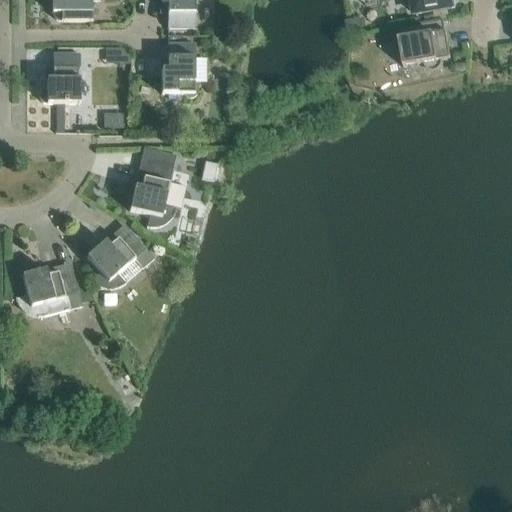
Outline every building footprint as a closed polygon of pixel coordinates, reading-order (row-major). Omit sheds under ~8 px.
[(52,0),(52,14),(53,15),(53,16),(54,17),(54,19),(55,20),(56,21),(57,22),(59,22),(60,23),(61,23),(92,23),(92,3),(100,2),(100,0),(52,0)] [(161,0),(162,9),(168,9),(168,29),(194,29),(194,0),(161,0)] [(395,0),(396,1),(402,0),(411,0),(414,15),(455,8),(453,0),(395,0)] [(397,29),(402,62),(404,68),(423,65),(425,68),(427,71),(431,72),(435,73),(438,71),(441,69),(442,65),(442,62),(447,61),(447,59),(450,58),(448,44),(445,45),(443,37),(447,36),(446,33),(445,33),(443,21),(397,29)] [(195,45),(168,45),(168,66),(162,66),(162,95),(183,95),(186,98),(190,99),(195,98),(198,95),(199,91),(198,87),(194,84),(195,45)] [(121,52),(115,52),(115,67),(131,67),(131,62),(121,52)] [(47,76),(47,91),(43,92),(40,94),(39,98),(40,102),(43,105),(47,105),(80,105),(80,55),(53,56),(53,76),(47,76)] [(147,227),(146,229),(153,229),(160,228),(166,225),(171,221),(174,216),(177,210),(165,207),(176,157),(150,151),(142,185),(136,184),(130,212),(150,217),(147,228),(147,227)] [(205,163),(201,181),(214,184),(218,166),(205,163)] [(109,240),(87,259),(100,275),(92,282),(92,281),(91,282),(94,285),(97,288),(101,289),(106,291),(110,291),(115,290),(119,289),(123,287),(126,284),(118,275),(135,261),(143,270),(154,260),(129,231),(113,245),(109,240)] [(84,279),(75,282),(72,271),(52,276),(50,270),(22,277),(27,297),(17,300),(15,300),(18,306),(21,311),(27,315),(33,318),(39,319),(45,318),(82,308),(81,305),(93,301),(84,279)]
